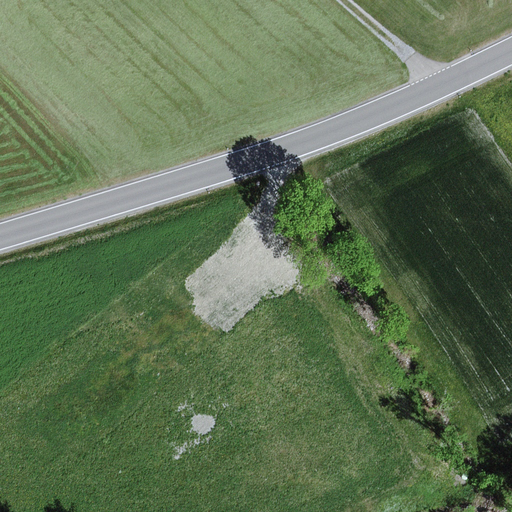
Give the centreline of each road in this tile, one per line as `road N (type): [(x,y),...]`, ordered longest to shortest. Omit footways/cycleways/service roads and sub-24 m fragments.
road 1 (tertiary): [(0,237),(301,145),(511,50)]
road 2 (track): [(445,84),(353,0)]
